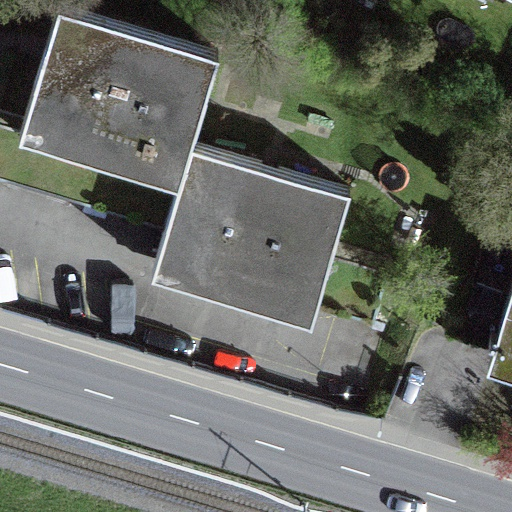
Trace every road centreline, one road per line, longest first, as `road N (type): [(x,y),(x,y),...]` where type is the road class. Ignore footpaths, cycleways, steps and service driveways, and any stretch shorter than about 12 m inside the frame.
road 1 (primary): [(0,362),(400,485)]
road 2 (residential): [(445,354),(400,485)]
